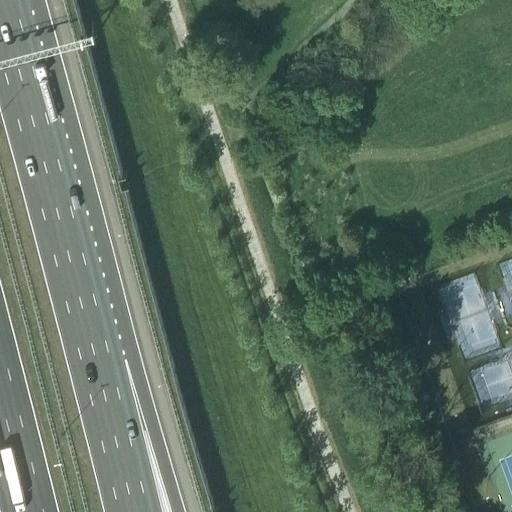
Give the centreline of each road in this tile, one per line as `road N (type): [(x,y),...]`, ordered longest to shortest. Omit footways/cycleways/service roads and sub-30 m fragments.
road 1 (motorway): [(80,301),(0,9)]
road 2 (motorway): [(178,511),(131,351),(80,301)]
road 3 (motorway): [(131,511),(80,301)]
